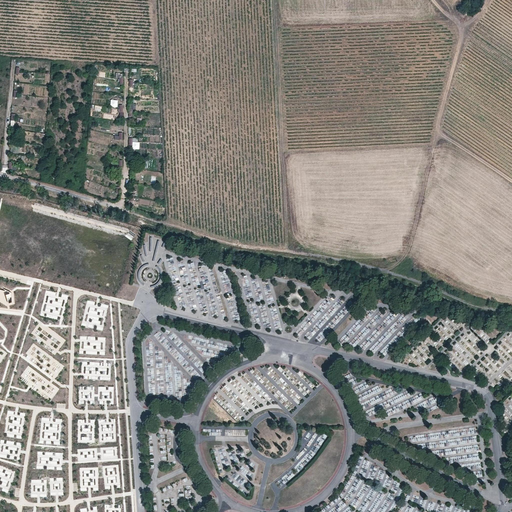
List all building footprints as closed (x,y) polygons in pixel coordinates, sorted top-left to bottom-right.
[(125,237),(131,241),(136,234),(129,230),(125,237)] [(43,299),(40,316),(57,319),(58,315),(62,316),(67,295),(46,291),(44,300),(43,299)] [(98,355),(100,344),(86,341),(83,352),(98,355)] [(385,355),(389,350),(385,346),(381,352),(385,355)] [(89,379),(110,380),(111,363),(106,362),(106,368),(103,367),(103,362),(87,361),(86,373),(89,373),(89,379)] [(79,386),(79,404),(84,404),(84,400),(90,400),(90,404),(94,404),(94,386),(79,386)] [(113,404),(114,386),(98,386),(98,394),(96,394),(96,404),(113,404)] [(78,442),(93,443),(93,419),(91,419),(91,424),(84,424),(84,419),(78,419),(78,442)] [(100,424),(101,441),(112,441),(112,431),(115,431),(115,423),(100,424)] [(300,457),(303,453),(305,456),(302,460),(309,461),(328,435),(322,431),(315,441),(317,434),(310,433),(308,432),(303,439),(310,440),(305,446),(306,442),(302,441),(301,447),(303,448),(301,451),(300,452),(297,457),(300,457)] [(410,442),(438,441),(438,433),(410,435),(410,442)] [(102,450),(102,460),(114,460),(114,450),(102,450)] [(103,465),(105,489),(120,488),(119,465),(103,465)] [(0,467),(0,474),(9,478),(11,472),(0,467)] [(80,468),(81,491),(99,490),(98,467),(80,468)] [(0,477),(0,483),(6,486),(8,480),(0,477)]
